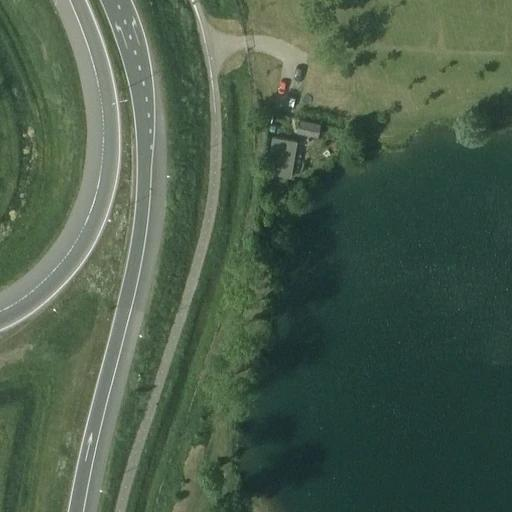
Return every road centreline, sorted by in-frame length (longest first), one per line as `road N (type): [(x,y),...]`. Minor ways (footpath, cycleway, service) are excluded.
road 1 (motorway): [(76,511),(145,206),(145,92),(115,0)]
road 2 (motorway): [(72,0),(107,87),(105,188),(64,274),(0,321)]
